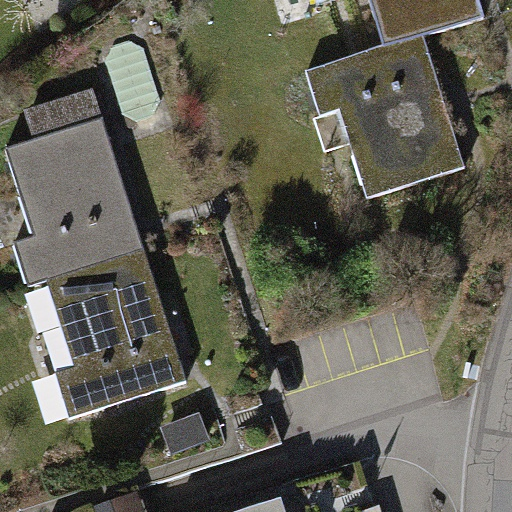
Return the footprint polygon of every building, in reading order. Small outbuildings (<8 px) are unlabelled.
[(387,50),(427,37),(487,19),(480,0),(317,0),(319,5),(334,0),(371,0),(387,48),(387,50)] [(343,114),(372,203),(470,171),(427,37),(387,50),(387,48),(308,74),(323,120),(343,114)] [(48,284),(147,253),(96,90),(26,112),(35,142),(8,150),(36,239),(18,245),(32,289),(48,284)] [(448,252),(399,233),(387,263),(436,282),(448,252)] [(58,377),(72,421),(188,385),(147,253),(48,284),(76,372),(58,377)] [(212,443),(201,415),(162,430),(173,458),(212,443)] [(145,511),(139,494),(96,509),(97,511),(145,511)] [(288,511),(284,499),(244,511),(288,511)]
